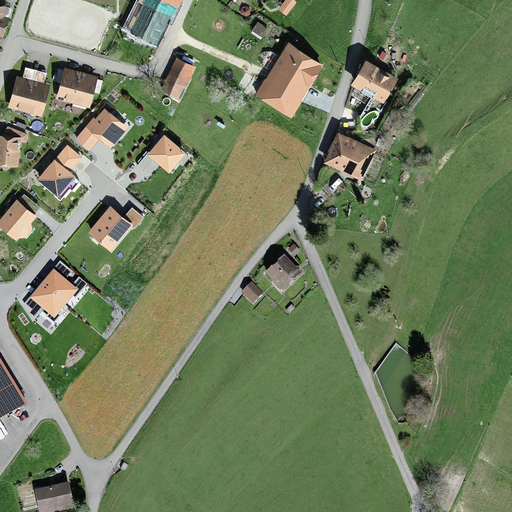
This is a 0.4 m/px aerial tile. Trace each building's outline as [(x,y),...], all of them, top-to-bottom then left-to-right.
[(137,0),(124,28),(156,43),(173,13),(174,14),(181,0),(137,0)] [(294,0),(284,0),(279,9),(287,15),(297,1),(294,0)] [(13,7),(0,3),(0,35),(3,37),(13,7)] [(240,13),(245,16),(250,14),(251,8),(246,5),(241,7),(240,13)] [(258,20),(252,29),(262,37),(269,27),(258,20)] [(255,94),(291,116),(324,63),(288,41),(266,78),(265,77),(255,94)] [(196,65),(176,56),(160,89),(180,99),(196,65)] [(398,77),(366,58),(351,83),(383,103),(398,77)] [(10,113),(23,116),(36,69),(26,66),(23,77),(16,75),(8,107),(11,108),(10,113)] [(58,103),(72,106),(81,71),(64,66),(64,69),(56,67),(53,80),(60,82),(56,98),(59,99),(58,103)] [(36,69),(23,116),(37,120),(38,115),(42,116),(50,84),(45,82),(47,72),(45,71),(46,69),(42,68),(41,70),(36,69)] [(90,107),(94,91),(99,93),(103,80),(98,78),(98,75),(81,71),(72,106),(85,110),(86,106),(90,107)] [(90,150),(100,138),(111,147),(129,126),(117,116),(120,112),(106,101),(97,112),(98,114),(95,117),(93,116),(75,138),(90,150)] [(1,134),(0,134),(0,164),(18,166),(21,142),(27,143),(27,133),(8,125),(1,134)] [(329,150),(324,162),(361,180),(376,149),(338,130),(328,150),(329,150)] [(164,133),(137,165),(149,175),(159,163),(170,172),(178,162),(182,165),(189,157),(185,153),(186,151),(164,133)] [(76,174),(71,170),(83,156),(67,143),(56,156),(55,155),(47,164),(48,165),(37,178),(55,192),(53,194),(60,200),(70,188),(72,190),(80,181),(74,176),(76,174)] [(37,215),(35,213),(40,206),(23,193),(18,199),(17,198),(0,218),(0,224),(21,242),(35,225),(31,222),(37,215)] [(88,230),(111,250),(132,226),(135,229),(145,217),(132,206),(124,215),(110,204),(88,230)] [(295,257),(301,252),(294,244),(288,249),(295,257)] [(282,294),(302,274),(284,256),(265,274),(272,281),(271,282),(282,294)] [(60,317),(58,316),(73,298),(75,300),(87,285),(78,278),(72,286),(65,281),(73,272),(60,262),(22,308),(34,318),(41,309),(48,315),(46,317),(55,324),(60,317)] [(252,282),(241,293),(253,304),(263,293),(252,282)] [(286,311),(290,315),(295,308),(291,305),(286,311)] [(0,362),(0,422),(26,406),(0,362)] [(53,511),(74,508),(68,484),(34,491),(38,511),(53,511)]
